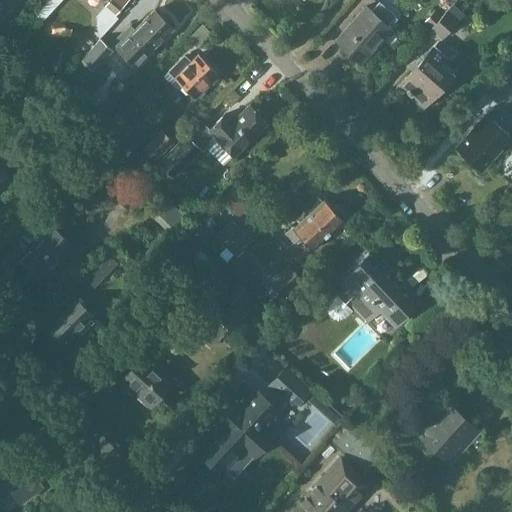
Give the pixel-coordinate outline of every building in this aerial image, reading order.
[(53,0),(49,0),(42,10),(48,15),(58,5),(53,0)] [(107,0),(102,6),(114,16),(126,0),(107,0)] [(439,39),(461,13),(451,4),(440,18),(430,29),(429,30),(439,39)] [(365,6),(334,41),(359,63),(390,28),(385,24),(368,9),(365,6)] [(129,26),(111,43),(133,66),(140,60),(141,61),(150,53),(148,51),(171,29),(169,27),(169,23),(165,19),(161,19),(153,10),(133,30),(129,26)] [(433,12),(423,24),(429,30),(430,29),(440,18),(433,12)] [(81,62),(93,73),(112,51),(99,40),(81,62)] [(397,86),(421,107),(451,72),(439,62),(443,57),(431,47),(397,86)] [(183,55),(166,72),(173,79),(179,85),(185,92),(186,91),(193,99),(218,75),(198,54),(190,62),(183,55)] [(498,77),(484,93),(495,103),(502,96),(509,87),(508,86),(498,77)] [(188,138),(158,167),(170,180),(200,150),(201,151),(213,139),(232,157),(266,124),(248,106),(232,123),(223,115),(215,123),(209,129),(201,120),(199,119),(184,134),(188,138)] [(121,140),(131,129),(116,114),(105,124),(121,140)] [(485,115),(455,148),(479,170),(509,137),(485,115)] [(142,148),(154,160),(172,141),(161,129),(142,148)] [(89,149),(82,158),(90,166),(98,157),(89,149)] [(148,160),(142,166),(149,173),(155,167),(148,160)] [(143,174),(117,199),(127,208),(152,184),(143,174)] [(63,178),(48,194),(57,202),(72,187),(63,178)] [(222,200),(238,215),(247,206),(231,191),(222,200)] [(299,237),(311,250),(341,222),(342,221),(344,217),(336,209),(330,211),(322,203),(321,204),(315,197),(304,208),(309,214),(294,228),(293,226),(285,234),(293,243),(299,237)] [(167,199),(155,211),(172,227),(183,216),(167,199)] [(216,225),(206,215),(190,231),(200,241),(216,225)] [(213,236),(235,256),(251,239),(230,218),(213,236)] [(49,223),(15,261),(39,283),(74,246),(49,223)] [(103,251),(80,275),(93,288),(116,263),(123,269),(130,262),(112,245),(105,252),(103,251)] [(379,311),(393,327),(418,303),(375,258),(374,260),(367,252),(336,282),(342,288),(336,294),(329,301),(325,309),(328,317),(336,321),(344,317),(352,311),(365,325),(379,311)] [(269,282),(281,296),(299,279),(286,266),(269,282)] [(238,283),(223,297),(237,313),(249,302),(245,298),(249,295),(238,283)] [(76,299),(47,328),(63,343),(74,332),(82,339),(98,323),(90,315),(91,314),(76,299)] [(176,333),(193,351),(223,324),(206,306),(176,333)] [(158,370),(141,355),(119,380),(150,408),(176,379),(162,367),(158,370)] [(269,386),(287,402),(297,391),(303,396),(309,389),(286,367),(269,386)] [(210,463),(209,464),(219,473),(220,472),(221,473),(244,449),(252,457),(271,436),(263,428),(278,411),(255,390),(254,390),(243,379),(227,396),(205,420),(214,428),(202,441),(205,444),(198,451),(210,463)] [(415,434),(447,463),(477,430),(445,401),(415,434)] [(30,411),(23,417),(37,436),(45,429),(30,411)] [(333,445),(352,461),(360,453),(372,463),(380,454),(349,426),(333,445)] [(360,453),(352,461),(364,472),(372,463),(360,453)] [(343,511),(369,484),(341,458),(292,511),(343,511)] [(41,487),(24,463),(2,479),(19,503),(41,487)]
